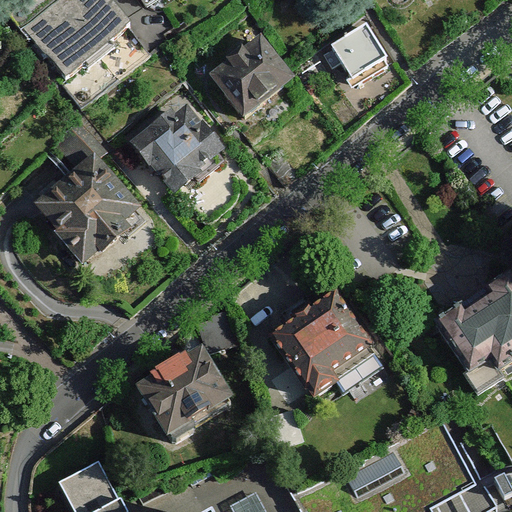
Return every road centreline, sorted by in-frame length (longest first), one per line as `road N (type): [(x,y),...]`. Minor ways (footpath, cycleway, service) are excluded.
road 1 (residential): [(511,41),(83,400)]
road 2 (residential): [(13,511),(27,452),(58,415),(83,400)]
